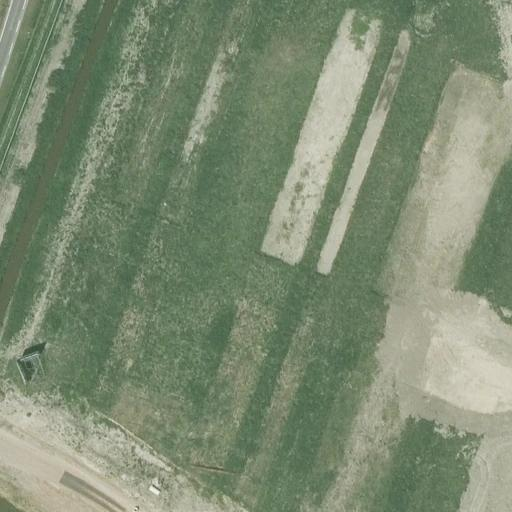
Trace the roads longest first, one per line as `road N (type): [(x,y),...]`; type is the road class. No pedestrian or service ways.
road 1 (residential): [(369,327),(74,224)]
road 2 (residential): [(74,224),(153,0)]
road 3 (residential): [(0,417),(74,224)]
